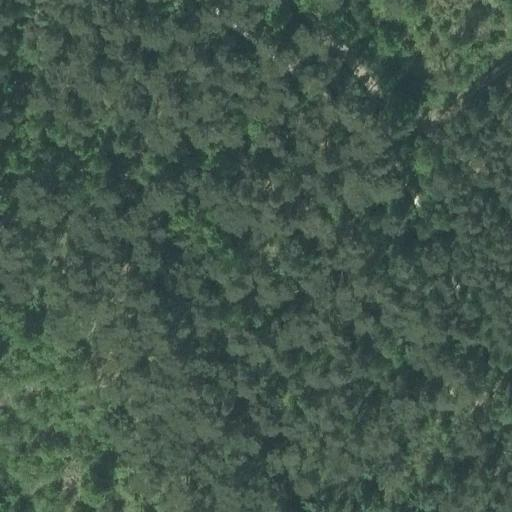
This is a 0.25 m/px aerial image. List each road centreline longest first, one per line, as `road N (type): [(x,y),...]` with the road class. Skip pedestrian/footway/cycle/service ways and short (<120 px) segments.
road 1 (track): [(334,36),(185,149),(162,213),(0,316)]
road 2 (track): [(511,201),(390,103),(334,36)]
